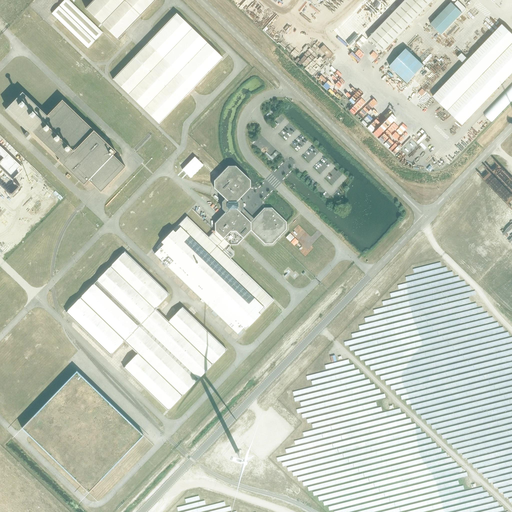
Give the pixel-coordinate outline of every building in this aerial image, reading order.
[(68,0),(64,0),(52,13),(58,19),(88,48),(103,33),(73,4),(68,0)] [(86,9),(117,39),(119,41),(125,35),(126,33),(124,31),(139,16),(154,0),(94,0),(93,1),(86,9)] [(431,0),(404,0),(368,38),(382,52),(431,0)] [(441,34),(466,9),(458,0),(454,4),(451,2),(431,24),(441,34)] [(194,87),(223,58),(176,13),(156,34),(141,50),(113,79),(159,124),(189,93),(191,91),(194,87)] [(464,64),(433,97),(462,125),(497,89),(511,73),(511,33),(502,24),(467,61),(464,64)] [(494,26),(488,31),(491,34),(497,28),(494,26)] [(312,38),(296,58),(304,65),(320,45),(312,38)] [(392,72),(393,70),(407,83),(424,65),(417,59),(418,58),(422,62),(430,53),(415,39),(407,47),(417,57),(416,58),(406,49),(390,66),(391,67),(389,69),(392,72)] [(359,46),(354,50),(359,54),(363,49),(359,46)] [(468,60),(464,55),(462,53),(458,57),(460,60),(464,64),(467,61),(468,60)] [(339,67),(343,62),(334,55),(330,59),(339,67)] [(308,68),(317,60),(313,57),(305,65),(308,68)] [(328,82),(335,75),(324,64),(317,71),(328,82)] [(340,85),(333,92),(338,96),(344,89),(340,85)] [(511,85),(484,114),(491,122),(492,122),(511,101),(511,85)] [(353,89),(348,95),(353,100),(358,93),(353,89)] [(22,92),(7,108),(59,158),(58,160),(63,165),(84,185),(84,184),(88,180),(97,189),(100,191),(100,192),(101,192),(125,166),(122,163),(113,155),(115,152),(116,152),(116,151),(104,140),(62,100),(47,116),(22,92)] [(367,104),(362,102),(361,103),(354,100),(350,109),(355,111),(353,114),(363,119),(365,114),(363,113),(367,104)] [(374,124),(384,133),(406,111),(395,101),(374,124)] [(22,169),(0,147),(0,185),(11,196),(20,186),(12,179),(22,169)] [(191,178),(203,165),(195,157),(182,169),(191,178)] [(158,250),(154,254),(237,333),(242,329),(243,327),(245,329),(257,317),(258,316),(274,300),(230,258),(234,255),(234,251),(230,247),(230,245),(237,244),(238,243),(241,240),(243,238),(250,230),(252,231),(265,244),(272,244),(286,229),(286,224),(286,223),(286,222),(272,207),(264,208),(253,218),(243,208),(243,205),(243,201),(240,198),(250,187),(250,180),(235,166),(228,166),(224,170),(214,181),(214,188),(222,196),(225,199),(223,200),(222,202),(222,203),(222,209),(223,210),(225,212),(221,217),(219,219),(216,222),(215,223),(215,230),(208,237),(187,216),(171,232),(170,233),(158,245),(156,248),(158,250)] [(125,251),(96,281),(66,312),(110,355),(124,340),(130,346),(137,353),(124,368),(168,410),(226,349),(182,307),(168,321),(160,314),(155,308),(169,294),(125,251)] [(458,339),(462,336),(456,330),(453,334),(458,339)] [(443,344),(436,352),(441,357),(448,349),(443,344)] [(413,356),(407,362),(420,373),(425,367),(413,356)] [(465,366),(470,362),(466,358),(461,361),(465,366)] [(77,371),(22,428),(29,435),(87,490),(88,491),(88,492),(144,435),(143,434),(142,433),(84,378),(78,371),(77,371)] [(159,409),(162,406),(156,400),(153,402),(159,409)] [(143,473),(154,464),(150,459),(139,469),(143,473)] [(134,475),(117,492),(121,496),(138,479),(134,475)]
